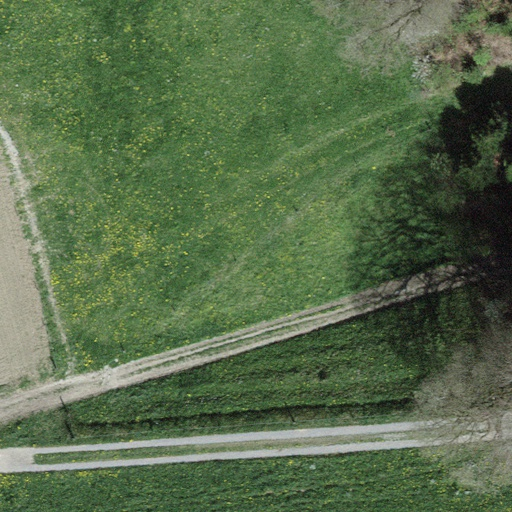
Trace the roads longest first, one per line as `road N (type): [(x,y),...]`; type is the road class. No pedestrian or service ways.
road 1 (track): [(0,415),(511,263)]
road 2 (track): [(511,425),(0,462)]
